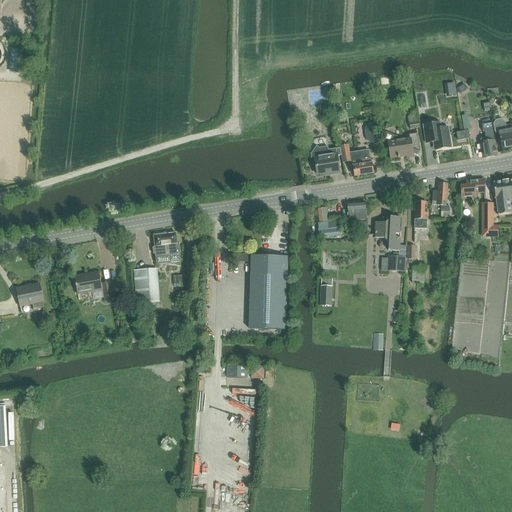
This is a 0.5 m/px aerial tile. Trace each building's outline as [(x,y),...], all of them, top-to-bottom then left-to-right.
[(12,72),(22,73),(24,49),(14,48),(12,72)] [(445,81),(447,97),(457,95),(455,80),(445,81)] [(408,116),(409,123),(418,122),(417,115),(408,116)] [(511,124),(506,125),(506,121),(501,119),(496,120),(494,124),(495,135),(500,134),(502,148),(511,146),(511,124)] [(418,122),(409,123),(410,130),(420,128),(419,122),(418,122)] [(482,138),(480,140),(481,143),(480,143),(483,158),(496,156),(496,155),(491,123),(482,125),(483,132),(484,132),(485,138),(482,138)] [(451,148),(448,129),(436,130),(435,125),(423,126),(426,144),(436,143),(437,150),(451,148)] [(374,128),(368,129),(370,144),(376,143),(374,128)] [(468,131),(456,133),(458,140),(469,139),(468,131)] [(386,133),(382,142),(388,144),(390,159),(398,158),(398,157),(406,156),(407,159),(413,158),(412,154),(418,156),(420,153),(417,135),(409,136),(410,140),(396,142),(398,137),(386,133)] [(337,156),(341,155),(340,148),(335,149),(335,150),(328,151),(327,148),(319,149),(317,146),(311,155),(313,165),(315,165),(317,175),(331,173),(331,175),(340,173),(337,156)] [(340,148),(341,155),(342,163),(352,162),(354,177),(373,174),(370,158),(369,158),(368,151),(349,154),(348,147),(340,148)] [(462,187),(463,199),(475,198),(475,194),(485,194),(484,180),(467,182),(468,187),(462,187)] [(511,196),(511,180),(493,183),(496,199),(499,216),(511,214),(509,197),(511,196)] [(433,191),(432,205),(436,206),(442,206),(441,212),(443,213),(449,213),(450,207),(446,207),(448,185),(441,184),(438,184),(438,185),(437,191),(433,191)] [(349,222),(362,221),(366,221),(364,202),(348,203),(349,222)] [(421,226),(426,226),(427,204),(415,204),(414,220),(415,220),(421,220),(421,226)] [(497,227),(493,227),(493,205),(485,205),(486,238),(497,238),(497,227)] [(318,237),(340,235),(339,221),(328,222),(327,209),(317,210),(318,223),(317,223),(318,237)] [(388,257),(387,272),(405,273),(405,258),(406,246),(400,246),(401,234),(399,234),(400,218),(390,217),(390,220),(385,224),(374,223),(373,233),(375,233),(375,238),(385,239),(389,243),(388,252),(400,252),(399,257),(388,257)] [(415,229),(426,229),(426,226),(421,226),(421,220),(415,220),(415,229)] [(179,255),(180,253),(180,248),(177,247),(176,234),(154,236),(156,250),(154,251),(154,256),(156,257),(156,259),(170,257),(171,263),(179,262),(179,255)] [(416,246),(408,246),(407,260),(416,260),(416,246)] [(462,256),(454,338),(476,347),(481,347),(484,340),(489,342),(509,344),(492,337),(485,337),(486,326),(471,324),(471,322),(472,311),(478,297),(486,298),(488,280),(497,281),(490,278),(490,277),(492,258),(462,256)] [(250,257),(248,330),(284,331),(286,258),(250,257)] [(413,267),(412,284),(424,285),(425,268),(413,267)] [(137,304),(157,303),(154,271),(135,272),(137,304)] [(105,302),(113,301),(110,283),(100,285),(98,274),(76,277),(79,295),(104,291),(105,302)] [(183,285),(182,285),(182,287),(188,286),(188,276),(172,277),(173,285),(176,285),(176,277),(182,276),(183,285)] [(34,310),(44,308),(43,302),(44,302),(40,285),(17,290),(20,307),(33,305),(34,310)] [(332,287),(321,287),(320,307),(331,307),(332,287)] [(46,324),(55,322),(53,315),(44,317),(46,324)] [(227,378),(247,379),(248,367),(227,366),(227,378)] [(265,366),(251,366),(251,379),(264,379),(265,366)] [(0,447),(8,447),(6,407),(0,407),(0,447)]
